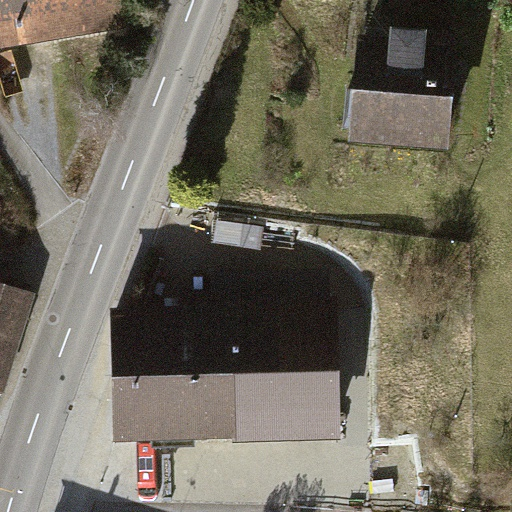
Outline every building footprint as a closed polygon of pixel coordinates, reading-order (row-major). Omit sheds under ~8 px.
[(54,0),(0,0),(0,49),(60,41),(54,0)] [(131,0),(54,0),(60,41),(136,30),(131,0)] [(444,22),(368,17),(363,85),(352,84),(349,128),(360,129),(360,136),(463,143),(470,35),(443,33),(444,22)] [(217,311),(115,314),(118,432),(335,427),(332,309),(328,309),(328,287),(306,274),(216,276),(217,311)] [(31,294),(0,284),(0,386),(2,387),(31,294)] [(420,511),(424,464),(370,461),(366,511),(420,511)]
